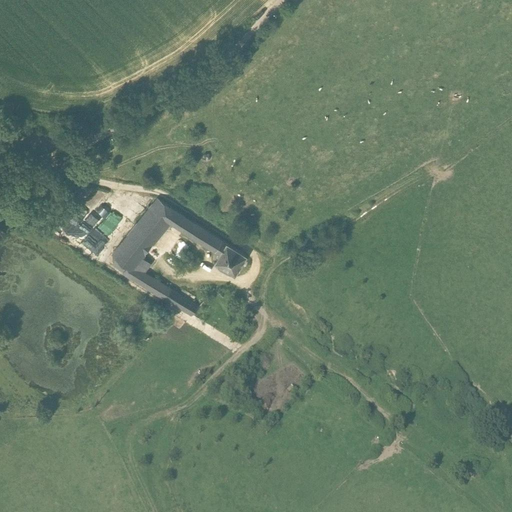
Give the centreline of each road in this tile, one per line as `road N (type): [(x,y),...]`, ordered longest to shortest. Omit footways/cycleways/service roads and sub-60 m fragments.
road 1 (unclassified): [(0,144),(109,133),(209,74),(282,0)]
road 2 (track): [(490,511),(269,321)]
road 3 (track): [(269,321),(168,416),(152,451),(158,511)]
